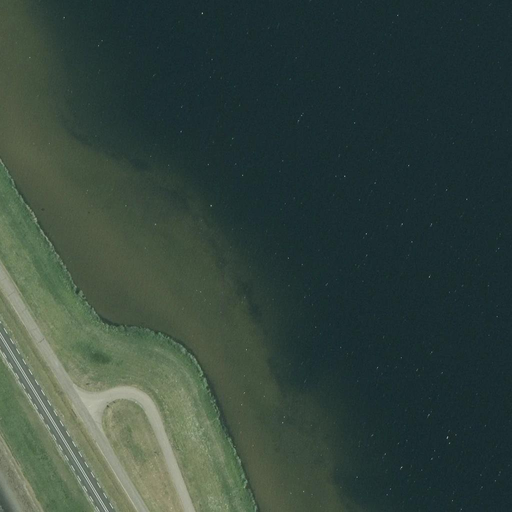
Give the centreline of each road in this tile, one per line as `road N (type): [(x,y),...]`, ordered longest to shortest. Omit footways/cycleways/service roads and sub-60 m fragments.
road 1 (unclassified): [(142,511),(0,275)]
road 2 (primary): [(106,511),(0,335)]
